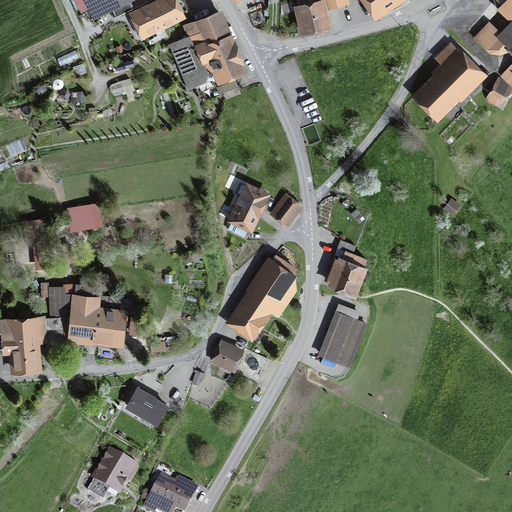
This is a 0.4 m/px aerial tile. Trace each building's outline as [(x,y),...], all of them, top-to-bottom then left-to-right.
[(135,6),(132,0),(86,0),(94,14),(110,6),(115,16),(135,6)] [(173,0),(159,0),(134,11),(147,36),(167,27),(165,22),(180,14),(173,0)] [(303,0),(304,5),(296,7),(302,33),(330,27),(326,11),(324,1),(321,1),(320,0),(303,0)] [(347,0),(323,0),(324,1),(326,11),(349,5),(347,0)] [(367,0),(375,13),(394,0),(367,0)] [(489,22),(475,38),(488,50),(504,52),(511,48),(511,46),(511,0),(500,0),(511,10),(511,22),(501,34),(489,22)] [(217,69),(220,81),(244,70),(229,35),(217,10),(183,26),(188,36),(169,45),(189,89),(204,83),(207,73),(217,69)] [(451,42),(433,60),(444,71),(419,96),(437,114),(479,71),(451,42)] [(511,63),(500,76),(511,86),(511,63)] [(511,86),(500,76),(485,99),(501,109),(511,91),(511,86)] [(226,97),(241,91),(236,78),(220,84),(226,97)] [(215,84),(201,89),(206,100),(220,95),(215,84)] [(0,158),(17,151),(13,142),(0,147),(0,158)] [(245,183),(226,222),(250,234),(269,195),(245,183)] [(447,185),(441,194),(450,200),(456,191),(447,185)] [(285,194),(269,216),(286,228),(302,206),(285,194)] [(65,211),(69,232),(100,226),(96,205),(65,211)] [(33,244),(37,264),(46,262),(42,242),(33,244)] [(334,258),(326,280),(353,292),(365,261),(344,252),(341,261),(334,258)] [(266,258),(225,327),(252,343),(269,315),(274,318),(278,320),(296,291),(295,269),(275,256),(272,261),(266,258)] [(65,293),(62,340),(118,343),(120,307),(95,305),(95,295),(65,293)] [(342,314),(326,356),(350,365),(366,324),(342,314)] [(43,317),(4,319),(7,374),(39,372),(37,346),(45,345),(43,317)] [(220,340),(211,361),(231,370),(237,357),(240,349),(220,340)] [(231,370),(257,381),(266,358),(246,349),(241,359),(237,357),(231,370)] [(193,370),(189,383),(196,386),(200,373),(193,370)] [(126,409),(158,425),(169,404),(137,388),(126,409)] [(109,445),(92,475),(119,490),(136,460),(109,445)] [(161,471),(145,501),(165,511),(169,511),(174,504),(182,508),(195,484),(177,474),(175,478),(161,471)]
